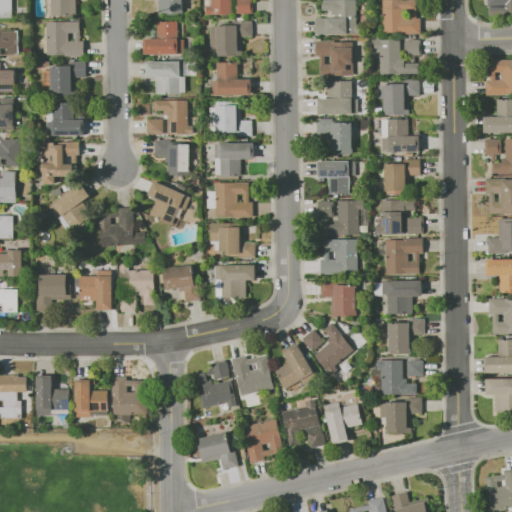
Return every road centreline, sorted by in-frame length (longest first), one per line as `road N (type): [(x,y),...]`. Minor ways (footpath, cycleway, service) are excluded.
road 1 (residential): [(452,0),(464,511)]
road 2 (residential): [(176,511),(511,441)]
road 3 (residential): [(280,0),(290,311)]
road 4 (residential): [(0,345),(174,350),(290,311)]
road 5 (track): [(175,452),(0,437)]
road 6 (residential): [(117,0),(121,168)]
road 7 (residential): [(174,350),(176,511)]
